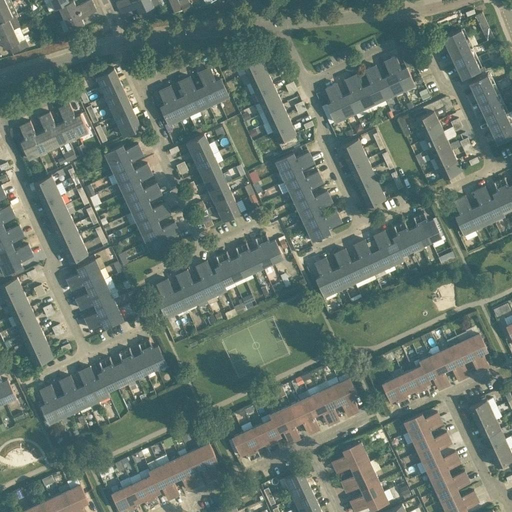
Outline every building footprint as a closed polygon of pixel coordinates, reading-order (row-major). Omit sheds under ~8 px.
[(44,0),(49,10),(59,6),(59,5),(70,0),(69,0),(44,0)] [(59,5),(59,6),(64,17),(94,3),(92,0),(86,0),(77,4),(74,0),(70,0),(59,5)] [(139,11),(154,4),(152,0),(130,0),(118,6),(121,12),(136,5),(139,11)] [(0,20),(15,14),(17,13),(12,1),(0,6),(0,20)] [(189,1),(180,4),(184,12),(192,8),(189,1)] [(94,3),(64,17),(70,29),(85,22),(82,16),(97,9),(94,3)] [(482,30),(489,26),(482,11),(475,14),(482,29),(482,30)] [(0,34),(20,25),(15,14),(0,20),(0,34)] [(29,44),(20,25),(0,34),(0,41),(2,41),(5,47),(9,45),(12,52),(29,44)] [(486,40),(494,36),(489,26),(482,30),(486,40)] [(448,45),(466,37),(461,27),(444,35),(448,45)] [(466,37),(448,45),(453,55),(471,47),(478,43),(473,33),(466,37)] [(42,46),(48,43),(46,37),(39,40),(42,46)] [(277,45),(269,48),(271,53),(279,49),(277,45)] [(471,47),(453,55),(457,65),(475,57),(471,47)] [(242,61),(247,71),(264,62),(260,53),(242,61)] [(395,54),(390,57),(404,88),(415,83),(406,65),(402,68),(395,54)] [(391,72),(386,75),(395,92),(404,88),(390,57),(385,59),(391,72)] [(484,65),(480,67),(475,57),(457,65),(462,75),(464,74),(466,78),(469,76),(486,69),(484,65)] [(247,71),(251,81),(269,72),(264,62),(247,71)] [(474,90),(497,80),(493,71),(502,67),(500,62),(486,69),(469,76),(471,80),(470,80),(474,90)] [(395,92),(386,75),(382,77),(376,63),(370,66),(385,97),(395,92)] [(288,69),(286,64),(278,68),(281,73),(288,69)] [(229,94),(225,85),(221,76),(216,79),(210,65),(205,68),(219,99),(229,94)] [(96,74),(101,84),(119,76),(114,66),(96,74)] [(375,101),(385,97),(370,66),(365,68),(371,82),(367,84),(375,101)] [(209,103),(219,99),(205,68),(199,70),(205,84),(201,86),(209,103)] [(251,81),(256,90),(274,82),(269,72),(251,81)] [(365,106),(375,101),(367,84),(362,86),(356,72),(351,75),(365,106)] [(209,103),(201,86),(196,88),(190,74),(185,77),(199,108),(209,103)] [(356,110),(365,106),(351,75),(346,77),(352,91),(347,93),(356,110)] [(119,76),(101,84),(106,94),(123,86),(119,76)] [(189,113),(199,108),(185,77),(179,79),(186,93),(181,95),(189,113)] [(474,90),(479,100),(497,92),(492,82),(497,80),(474,90)] [(346,115),(356,110),(347,93),(343,95),(337,81),(331,84),(346,115)] [(274,82),(256,90),(261,100),(278,92),(274,82)] [(82,84),(79,85),(77,86),(81,94),(85,91),(82,84)] [(179,117),(189,113),(181,95),(177,97),(171,84),(165,86),(179,117)] [(297,89),(295,84),(288,88),(290,92),(297,89)] [(346,115),(331,84),(326,86),(332,100),(327,102),(335,120),(346,115)] [(106,94),(110,104),(128,96),(123,86),(106,94)] [(169,122),(179,117),(165,86),(160,89),(166,102),(161,104),(169,122)] [(430,95),(426,87),(419,90),(423,98),(430,95)] [(85,91),(81,94),(84,102),(89,100),(85,91)] [(265,110),(283,102),(278,92),(261,100),(265,110)] [(479,100),(484,110),(501,102),(497,92),(479,100)] [(128,96),(110,104),(115,114),(132,106),(128,96)] [(451,100),(443,104),(440,98),(411,111),(413,115),(425,110),(426,112),(425,113),(417,117),(422,127),(439,119),(438,118),(434,109),(444,105),(446,109),(454,106),(451,100)] [(64,103),(78,134),(89,129),(85,121),(81,112),(76,114),(70,101),(64,103)] [(265,110),(270,120),(287,112),(283,102),(265,110)] [(501,102),(484,110),(488,120),(506,112),(501,102)] [(65,119),(61,121),(69,139),(78,134),(64,103),(59,106),(65,119)] [(86,106),(90,114),(95,111),(91,104),(86,106)] [(307,108),(304,104),(297,107),(299,112),(307,108)] [(115,114),(120,124),(137,116),(132,106),(115,114)] [(69,139),(61,121),(56,123),(50,110),(45,112),(59,143),(69,139)] [(95,111),(90,114),(93,121),(98,119),(95,111)] [(49,148),(59,143),(45,112),(39,115),(46,128),(41,130),(49,148)] [(270,120),(275,130),(292,122),(287,112),(270,120)] [(488,120),(493,130),(511,122),(506,112),(488,120)] [(142,126),(137,116),(120,124),(124,134),(142,126)] [(39,152),(49,148),(41,130),(37,132),(30,119),(25,121),(39,152)] [(312,119),(304,123),(306,127),(314,124),(312,119)] [(443,129),(439,119),(422,127),(426,137),(443,129)] [(29,157),(39,152),(25,121),(20,124),(26,137),(21,139),(29,157)] [(297,132),(292,122),(275,130),(279,140),(297,132)] [(356,131),(363,128),(360,122),(354,125),(356,131)] [(511,124),(511,122),(493,130),(498,140),(511,133),(511,124)] [(95,125),(99,133),(104,131),(100,123),(95,125)] [(402,126),(406,134),(411,132),(407,123),(402,126)] [(222,125),(215,128),(218,136),(225,133),(222,125)] [(252,136),(258,133),(256,127),(249,130),(252,136)] [(448,138),(443,129),(426,137),(431,147),(448,138)] [(107,138),(104,131),(99,133),(102,141),(107,138)] [(191,150),(210,141),(205,131),(196,136),(187,140),(191,150)] [(373,133),(376,140),(381,138),(378,131),(373,133)] [(341,145),(345,155),(363,146),(358,136),(341,145)] [(460,140),(462,144),(470,140),(468,136),(460,140)] [(380,148),(385,146),(381,138),(376,140),(380,148)] [(431,147),(426,149),(430,159),(453,148),(448,138),(431,147)] [(453,148),(461,144),(458,139),(451,142),(453,148)] [(462,144),(466,154),(475,150),(470,140),(462,144)] [(191,150),(196,160),(214,151),(210,141),(191,150)] [(123,143),(114,147),(105,151),(110,161),(141,147),(138,142),(125,148),(123,143)] [(77,146),(80,154),(86,151),(83,143),(77,146)] [(177,144),(169,148),(172,153),(179,149),(177,144)] [(296,153),(308,148),(307,144),(295,149),(296,153)] [(345,155),(350,165),(368,156),(363,146),(345,155)] [(141,147),(110,161),(115,171),(132,163),(130,159),(143,152),(141,147)] [(77,156),(73,148),(63,153),(67,161),(77,156)] [(453,148),(430,159),(435,157),(439,166),(457,158),(453,148)] [(280,169),(311,155),(309,150),(296,156),(294,151),(276,159),(280,169)] [(382,153),(385,160),(390,158),(387,150),(382,153)] [(196,160),(200,169),(218,161),(214,151),(196,160)] [(311,155),(280,169),(285,179),(303,171),(301,167),(314,160),(311,155)] [(469,159),(471,164),(479,160),(477,155),(469,159)] [(350,165),(354,174),(372,166),(368,156),(350,165)] [(389,168),(393,166),(394,166),(390,158),(385,160),(389,168)] [(439,166),(440,167),(444,176),(462,168),(457,158),(439,166)] [(9,165),(7,160),(0,163),(0,165),(2,169),(9,165)] [(132,163),(115,171),(119,181),(150,167),(148,161),(134,168),(132,163)] [(223,171),(218,161),(200,169),(205,179),(223,171)] [(188,169),(186,164),(178,167),(181,172),(188,169)] [(36,166),(30,169),(33,176),(39,173),(36,166)] [(68,168),(71,176),(76,173),(73,166),(68,168)] [(377,176),(372,166),(354,174),(359,184),(377,176)] [(150,167),(119,181),(124,191),(141,183),(139,178),(153,172),(150,167)] [(249,172),(253,181),(253,182),(258,180),(261,179),(257,171),(256,169),(254,170),(249,172)] [(290,189),(321,174),(318,169),(305,175),(303,171),(285,179),(290,189)] [(391,172),(395,180),(400,178),(396,170),(391,172)] [(223,171),(205,179),(209,189),(227,181),(223,171)] [(8,179),(5,172),(0,174),(0,176),(2,181),(8,179)] [(52,173),(43,177),(34,181),(39,191),(57,183),(52,173)] [(76,173),(71,176),(75,184),(80,182),(76,173)] [(290,189),(294,199),(312,190),(310,186),(323,180),(321,174),(290,189)] [(511,182),(509,184),(505,175),(500,177),(511,202),(511,204),(511,182)] [(377,176),(359,184),(364,194),(381,186),(377,176)] [(505,213),(511,209),(511,204),(511,202),(500,177),(494,180),(498,189),(495,191),(505,213)] [(398,188),(402,186),(403,185),(400,178),(395,180),(398,188)] [(141,183),(124,191),(128,201),(159,186),(157,181),(143,187),(141,183)] [(209,189),(214,199),(232,191),(227,181),(209,189)] [(90,196),(95,193),(96,193),(91,182),(85,185),(90,196)] [(39,191),(43,201),(61,192),(57,183),(39,191)] [(480,187),(495,218),(505,213),(495,191),(493,192),(495,196),(491,198),(485,185),(480,187)] [(77,188),(80,196),(85,193),(82,186),(77,188)] [(133,211),(150,202),(148,198),(162,192),(159,186),(128,201),(133,211)] [(381,186),(364,194),(368,204),(386,196),(381,186)] [(485,222),(495,218),(480,187),(474,189),(481,203),(476,205),(485,222)] [(312,190),(294,199),(299,209),(330,194),(327,189),(314,195),(312,190)] [(214,199),(219,209),(236,201),(232,191),(214,199)] [(43,201),(48,211),(66,202),(61,192),(43,201)] [(85,193),(80,196),(84,204),(89,201),(85,193)] [(95,193),(90,196),(93,204),(99,202),(95,193)] [(258,200),(254,193),(249,195),(252,203),(258,200)] [(330,194),(299,209),(304,219),(321,210),(319,206),(332,200),(330,194)] [(474,227),(485,222),(476,205),(472,207),(465,194),(460,196),(474,227)] [(464,232),(473,228),(474,227),(460,196),(455,199),(461,212),(456,214),(464,232)] [(133,211),(137,220),(168,206),(166,201),(152,207),(150,202),(133,211)] [(241,211),(236,201),(219,209),(223,219),(241,211)] [(66,202),(48,211),(52,221),(71,212),(66,202)] [(0,214),(13,208),(10,203),(0,207),(0,214)] [(86,207),(90,215),(95,213),(91,205),(86,207)] [(137,220),(142,230),(160,222),(157,217),(171,211),(168,206),(137,220)] [(13,208),(0,214),(0,226),(4,224),(2,220),(15,214),(13,208)] [(321,210),(304,219),(308,228),(339,214),(337,208),(323,215),(321,210)] [(424,210),(419,213),(431,239),(441,235),(433,217),(428,219),(424,210)] [(52,221),(57,231),(75,222),(71,212),(52,221)] [(90,215),(93,223),(98,221),(95,213),(90,215)] [(418,224),(413,226),(421,244),(431,239),(419,213),(414,215),(418,224)] [(341,219),(339,214),(308,228),(313,238),(330,230),(328,225),(341,219)] [(206,227),(214,223),(212,219),(204,222),(206,227)] [(412,248),(421,244),(413,226),(409,228),(405,219),(399,222),(412,248)] [(147,240),(178,226),(175,220),(162,226),(160,222),(142,230),(147,240)] [(75,222),(57,231),(62,240),(80,232),(75,222)] [(393,236),(395,240),(404,257),(405,257),(403,252),(412,248),(399,222),(394,224),(398,233),(393,236)] [(0,226),(0,238),(22,228),(20,223),(6,229),(4,224),(0,226)] [(95,227),(99,235),(104,233),(100,225),(95,227)] [(151,250),(169,242),(166,237),(180,231),(178,226),(147,240),(151,250)] [(0,238),(0,250),(13,244),(11,240),(24,233),(22,228),(0,238)] [(385,228),(380,231),(395,261),(404,257),(395,240),(391,242),(385,228)] [(261,234),(273,261),(283,256),(275,238),(270,240),(266,231),(261,234)] [(385,266),(395,261),(380,231),(374,233),(380,247),(377,248),(385,266)] [(62,240),(66,250),(85,242),(80,232),(62,240)] [(108,242),(104,233),(99,235),(101,240),(104,245),(108,242)] [(263,265),(273,261),(261,234),(255,236),(260,245),(255,247),(263,265)] [(375,271),(385,266),(377,248),(371,251),(365,238),(360,240),(375,271)] [(365,275),(375,271),(360,240),(355,243),(361,256),(357,258),(365,275)] [(253,270),(263,265),(255,247),(251,249),(246,241),(241,243),(253,270)] [(0,261),(0,262),(31,248),(29,242),(15,248),(13,244),(0,250),(0,261)] [(85,242),(66,250),(71,260),(89,252),(85,242)] [(253,270),(241,243),(236,245),(240,254),(236,257),(244,274),(253,270)] [(365,275),(357,258),(352,260),(346,247),(340,249),(355,280),(365,275)] [(0,262),(5,272),(22,264),(20,259),(34,253),(31,248),(0,262)] [(345,285),(355,280),(340,249),(335,252),(341,265),(337,267),(345,285)] [(234,279),(244,274),(236,257),(231,259),(227,250),(222,252),(234,279)] [(226,282),(234,279),(222,252),(216,255),(220,264),(216,266),(226,288),(228,287),(226,282)] [(335,289),(345,285),(337,267),(332,269),(326,256),(321,258),(335,289)] [(67,277),(69,281),(101,267),(96,257),(87,261),(78,265),(80,270),(67,277)] [(325,294),(335,289),(321,258),(315,261),(322,274),(317,276),(325,294)] [(226,288),(216,266),(215,266),(218,270),(213,272),(207,259),(202,261),(216,292),(226,288)] [(207,297),(216,292),(202,261),(196,264),(203,277),(198,279),(207,297)] [(409,269),(412,274),(412,275),(419,272),(419,271),(417,266),(409,269)] [(35,267),(27,271),(29,275),(37,272),(35,267)] [(105,277),(101,267),(69,281),(72,287),(85,281),(87,285),(105,277)] [(197,301),(207,297),(198,279),(194,281),(188,268),(182,270),(197,301)] [(187,306),(197,301),(182,270),(177,273),(183,286),(178,288),(187,306)] [(106,276),(115,295),(119,293),(110,274),(106,276)] [(0,284),(4,293),(22,285),(17,275),(0,283),(0,284)] [(76,296),(78,301),(110,287),(105,277),(87,285),(89,290),(76,296)] [(177,311),(187,306),(178,288),(174,290),(168,277),(162,280),(177,311)] [(128,278),(127,278),(123,281),(126,287),(131,285),(128,278)] [(167,315),(176,311),(177,311),(162,280),(157,282),(163,295),(159,297),(167,315)] [(272,284),(276,294),(284,291),(279,280),(272,284)] [(261,286),(265,296),(269,294),(270,293),(265,284),(261,286)] [(22,285),(4,293),(9,303),(27,295),(22,285)] [(371,292),(368,286),(362,288),(365,295),(371,292)] [(46,291),(44,287),(36,291),(38,295),(46,291)] [(114,297),(110,287),(78,301),(81,307),(94,301),(96,305),(114,297)] [(245,303),(251,300),(249,294),(242,297),(245,303)] [(27,295),(9,303),(13,313),(31,305),(27,295)] [(85,316),(88,322),(119,308),(114,297),(96,305),(99,310),(85,316)] [(237,312),(247,307),(245,303),(242,297),(238,299),(240,302),(234,305),(237,312)] [(507,301),(501,304),(504,311),(511,308),(507,301)] [(43,306),(45,310),(53,307),(51,302),(43,306)] [(31,305),(13,313),(18,323),(36,315),(31,305)] [(119,308),(88,322),(90,326),(103,320),(106,325),(123,317),(119,308)] [(217,320),(213,313),(207,315),(211,323),(217,320)] [(23,333),(40,325),(36,315),(18,323),(23,333)] [(52,326),(54,330),(62,327),(60,322),(52,326)] [(40,325),(23,333),(27,343),(45,335),(40,325)] [(479,331),(470,335),(484,366),(489,364),(483,351),(488,348),(479,331)] [(45,335),(27,343),(32,353),(49,344),(45,335)] [(460,340),(468,358),(472,356),(478,369),(484,366),(470,335),(460,340)] [(144,339),(157,366),(166,361),(158,344),(153,346),(149,337),(144,339)] [(147,370),(157,366),(144,339),(139,342),(143,351),(139,353),(147,370)] [(463,360),(468,358),(460,340),(450,344),(464,376),(469,373),(463,360)] [(49,344),(32,353),(36,362),(54,354),(49,344)] [(459,378),(464,376),(450,344),(440,349),(448,367),(453,365),(459,378)] [(137,375),(147,370),(139,353),(134,355),(130,346),(125,348),(137,375)] [(128,380),(137,375),(125,348),(119,351),(123,360),(119,362),(128,380)] [(430,354),(444,385),(450,382),(444,369),(448,367),(440,349),(430,354)] [(392,350),(386,353),(388,358),(394,355),(392,350)] [(439,387),(444,385),(430,354),(420,358),(422,363),(430,380),(431,380),(429,376),(433,374),(439,387)] [(128,380),(119,362),(114,364),(110,355),(105,357),(118,384),(128,380)] [(108,389),(118,384),(105,357),(99,360),(104,369),(100,371),(108,389)] [(470,371),(476,368),(472,357),(465,360),(470,371)] [(334,368),(340,365),(337,359),(331,362),(334,368)] [(426,382),(430,380),(422,363),(412,367),(425,394),(430,391),(426,382)] [(110,392),(108,389),(100,371),(99,371),(101,376),(97,378),(90,364),(86,367),(100,397),(110,392)] [(90,402),(100,397),(86,367),(80,369),(86,383),(82,384),(90,402)] [(420,396),(425,394),(412,367),(402,372),(411,390),(415,387),(420,396)] [(402,372),(393,376),(405,403),(411,400),(406,391),(411,390),(402,372)] [(0,385),(6,399),(16,395),(8,377),(3,379),(0,373),(0,385)] [(80,407),(90,402),(82,384),(77,387),(71,373),(66,376),(80,407)] [(330,385),(338,402),(342,400),(348,414),(354,411),(339,380),(337,375),(327,379),(330,385)] [(350,375),(339,380),(354,411),(359,409),(353,395),(358,393),(350,375)] [(70,411),(80,407),(66,376),(60,378),(66,392),(62,394),(70,411)] [(400,405),(405,403),(393,376),(383,381),(391,399),(396,396),(400,405)] [(60,416),(70,411),(62,394),(57,396),(51,383),(45,385),(60,416)] [(50,421),(60,416),(45,385),(40,387),(47,401),(42,403),(50,421)] [(282,385),(273,390),(276,398),(286,393),(282,385)] [(330,385),(320,389),(334,420),(339,418),(333,404),(338,402),(330,385)] [(310,394),(318,411),(323,409),(329,423),(334,420),(320,389),(310,394)] [(314,413),(318,411),(310,394),(300,398),(315,429),(320,427),(314,413)] [(489,398),(497,416),(501,414),(493,396),(489,398)] [(474,415),(492,407),(487,397),(469,405),(474,415)] [(290,403),(299,421),(303,418),(309,432),(315,429),(300,398),(290,403)] [(290,403),(281,408),(295,438),(300,436),(294,423),(299,421),(290,403)] [(492,407),(474,415),(479,425),(496,417),(492,407)] [(270,412),(279,430),(283,428),(290,441),(295,438),(281,408),(270,412)] [(12,415),(15,419),(16,423),(28,417),(26,414),(24,414),(22,410),(12,415)] [(405,420),(409,430),(440,415),(438,410),(424,416),(422,411),(405,420)] [(281,434),(279,430),(270,412),(272,416),(262,421),(275,448),(281,445),(276,436),(281,434)] [(440,415),(409,430),(414,440),(431,431),(429,427),(443,421),(440,415)] [(496,417),(479,425),(483,435),(501,427),(496,417)] [(270,450),(275,448),(262,421),(253,426),(261,443),(266,441),(270,450)] [(193,430),(196,434),(204,430),(202,426),(193,430)] [(243,430),(255,457),(261,454),(257,445),(261,443),(253,426),(243,430)] [(501,427),(483,435),(488,445),(505,437),(501,427)] [(181,431),(185,440),(193,437),(189,428),(181,431)] [(250,459),(255,457),(243,430),(233,435),(241,452),(246,450),(250,459)] [(431,431),(414,440),(418,449),(449,435),(447,430),(434,436),(431,431)] [(449,435),(418,449),(423,459),(440,451),(438,447),(452,440),(449,435)] [(198,441),(199,445),(214,476),(219,474),(212,460),(217,458),(209,440),(209,441),(207,437),(198,441)] [(505,437),(488,445),(492,455),(510,447),(505,437)] [(335,464),(366,450),(361,440),(343,448),(346,453),(332,459),(335,464)] [(208,479),(214,476),(199,445),(189,450),(198,467),(202,465),(208,479)] [(511,450),(510,447),(492,455),(497,465),(511,457),(511,450)] [(440,451),(423,459),(427,469),(458,455),(456,449),(443,455),(440,451)] [(179,454),(194,485),(199,483),(193,470),(198,467),(189,450),(179,454)] [(353,468),(370,460),(366,450),(335,464),(337,470),(351,464),(353,468)] [(188,488),(194,485),(179,454),(169,459),(178,477),(182,475),(188,488)] [(432,479),(450,471),(447,466),(461,460),(458,455),(427,469),(432,479)] [(344,484),(375,470),(380,467),(376,457),(370,460),(353,468),(355,473),(341,479),(344,484)] [(124,467),(120,459),(116,461),(119,469),(124,467)] [(173,479),(178,477),(169,459),(159,464),(174,495),(179,492),(173,479)] [(169,497),(174,495),(159,464),(149,468),(152,473),(160,490),(161,490),(159,485),(163,484),(169,497)] [(289,485),(307,477),(302,467),(285,475),(289,485)] [(437,489),(468,474),(465,469),(452,475),(450,471),(432,479),(437,489)] [(362,488),(379,479),(375,470),(344,484),(346,489),(360,483),(362,488)] [(156,492),(160,490),(152,473),(142,477),(154,504),(160,501),(156,492)] [(468,474),(437,489),(441,499),(459,490),(457,486),(470,480),(468,474)] [(149,506),(154,504),(142,477),(132,481),(141,499),(145,497),(149,506)] [(289,485),(294,495),(311,487),(307,477),(289,485)] [(353,504),(384,489),(379,479),(362,488),(364,492),(350,498),(353,504)] [(132,481),(123,486),(134,511),(136,511),(140,510),(136,501),(141,499),(132,481)] [(81,482),(70,487),(82,511),(88,511),(84,502),(89,500),(81,482)] [(407,484),(399,487),(403,494),(410,491),(407,484)] [(134,511),(123,486),(121,486),(112,491),(121,508),(125,506),(128,511),(134,511)] [(264,488),(268,497),(273,495),(268,486),(264,488)] [(61,491),(69,509),(73,507),(75,511),(82,511),(70,487),(61,491)] [(294,495),(298,505),(316,497),(311,487),(294,495)] [(384,489),(353,504),(355,509),(369,503),(371,508),(389,499),(384,489)] [(459,490),(441,499),(446,508),(477,494),(474,489),(461,495),(459,490)] [(61,491),(51,496),(58,511),(64,511),(69,509),(61,491)] [(477,494),(446,508),(447,511),(463,511),(468,510),(466,505),(479,499),(477,494)] [(58,511),(51,496),(41,501),(46,511),(58,511)] [(298,505),(301,511),(309,511),(321,507),(316,497),(298,505)] [(217,511),(231,511),(238,509),(233,499),(216,507),(217,511)] [(46,511),(41,501),(31,505),(34,511),(46,511)] [(405,511),(407,511),(402,502),(385,510),(385,511),(405,511)]
